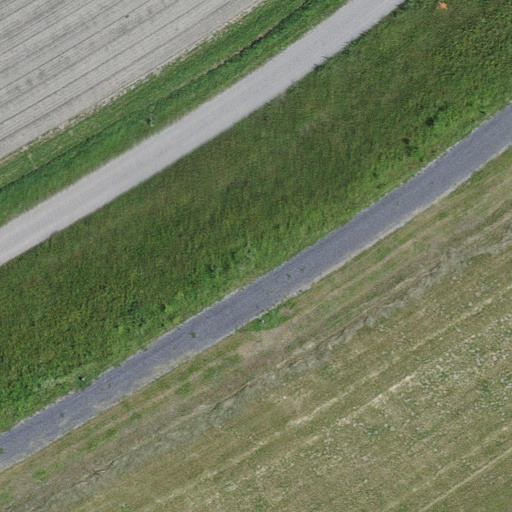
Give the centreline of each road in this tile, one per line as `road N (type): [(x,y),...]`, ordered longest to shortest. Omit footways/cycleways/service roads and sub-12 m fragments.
road 1 (track): [(0,450),(153,359),(511,106)]
road 2 (track): [(396,0),(340,49),(0,252)]
